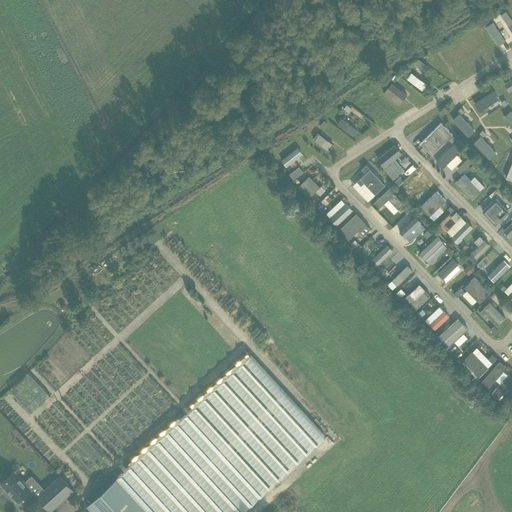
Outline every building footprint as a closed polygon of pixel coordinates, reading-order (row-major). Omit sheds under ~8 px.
[(425,69),(428,64),(418,58),(415,64),(425,69)] [(407,77),(422,89),(427,82),(412,71),(407,77)] [(393,81),(384,92),(400,104),(408,93),(393,81)] [(480,110),(499,98),(494,89),(474,102),(480,110)] [(367,101),(361,107),(376,120),(381,113),(367,101)] [(344,115),(338,122),(353,135),(358,128),(344,115)] [(328,149),(333,142),(319,131),(313,138),(328,149)] [(395,142),(377,159),(395,178),(405,169),(396,158),(403,152),(395,142)] [(287,166),(294,159),(299,164),(306,157),(296,147),(282,161),(287,166)] [(460,172),(473,163),(469,158),(457,166),(460,172)] [(407,176),(417,166),(414,162),(403,172),(407,176)] [(354,176),(357,179),(353,184),(369,201),(388,183),(368,163),(354,176)] [(299,167),(291,174),(294,178),(303,172),(299,167)] [(310,175),(299,184),(309,196),(320,186),(310,175)] [(342,197),(326,213),(337,225),(354,209),(342,197)] [(456,211),(452,216),(456,220),(461,215),(456,211)] [(339,228),(349,239),(367,222),(357,212),(339,228)] [(372,259),(378,265),(394,250),(389,244),(372,259)] [(486,255),(477,263),(482,268),(490,259),(486,255)] [(495,281),(511,265),(505,258),(489,275),(495,281)] [(407,263),(389,282),(395,288),(413,269),(407,263)] [(401,288),(396,292),(400,297),(405,293),(401,288)] [(478,313),(486,320),(488,317),(499,327),(508,317),(490,300),(478,313)] [(440,304),(425,319),(435,330),(451,315),(440,304)] [(459,317),(438,336),(447,345),(468,327),(459,317)] [(94,511),(88,504),(87,504),(94,511),(241,511),(325,434),(324,434),(325,434),(250,353),(249,353),(118,475),(117,477),(116,478),(123,485),(94,511)] [(496,388),(492,392),(498,398),(502,393),(496,388)] [(31,490),(31,489),(25,482),(14,470),(1,483),(18,502),(31,490)] [(44,489),(37,496),(50,511),(62,500),(59,496),(70,486),(60,474),(44,489)] [(32,476),(25,482),(31,489),(31,490),(37,496),(44,489),(32,476)]
